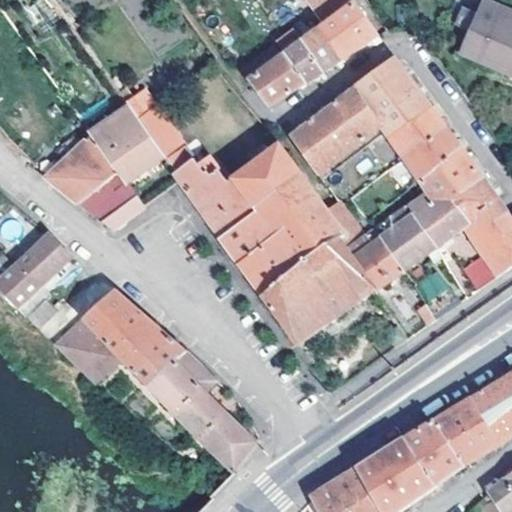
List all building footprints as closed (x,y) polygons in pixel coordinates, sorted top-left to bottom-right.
[(305,0),(319,19),(345,0),(305,0)] [(468,48),(511,66),(511,10),(487,0),(482,14),(468,48)] [(352,2),(334,16),(358,49),(368,43),(377,36),(352,2)] [(511,74),(511,66),(468,48),(482,14),(474,11),(457,52),(511,74)] [(349,55),(358,49),(334,16),(318,28),(341,61),(349,55)] [(300,41),(324,73),(331,68),(341,61),(318,28),(300,41)] [(316,78),(324,73),(300,41),(291,29),(274,42),(283,55),(303,83),(305,85),(316,78)] [(240,68),(249,81),(283,55),(274,42),(240,68)] [(287,95),(303,83),(283,55),(249,81),(268,109),(287,95)] [(355,89),(369,108),(409,79),(395,59),(378,72),(355,89)] [(382,128),(389,139),(430,108),(420,94),(409,79),(369,108),(382,128)] [(318,176),(382,128),(369,108),(355,89),(316,119),(290,139),(318,176)] [(126,105),(128,109),(137,120),(153,107),(142,92),(126,105)] [(438,120),(430,108),(389,139),(403,159),(444,127),(438,120)] [(145,176),(168,160),(151,138),(137,120),(128,109),(92,136),(95,139),(120,175),(128,186),(131,185),(145,176)] [(167,126),(151,138),(168,160),(185,149),(167,126)] [(403,159),(418,180),(459,149),(453,140),(444,127),(403,159)] [(69,196),(82,206),(120,175),(95,139),(46,179),(69,196)] [(246,172),(271,203),(303,178),(279,146),(246,172)] [(198,168),(185,149),(168,160),(182,182),(200,207),(231,183),(221,170),(211,158),(198,168)] [(472,224),(499,204),(480,178),(459,149),(418,180),(428,194),(442,183),(472,224)] [(259,213),(271,203),(246,172),(236,180),(259,213)] [(146,208),(131,185),(128,186),(120,175),(82,206),(114,230),(146,208)] [(322,205),(303,178),(271,203),(259,213),(223,241),(233,254),(242,266),(322,205)] [(236,180),(231,183),(200,207),(213,227),(223,241),(259,213),(236,180)] [(465,228),(472,224),(442,183),(428,194),(407,209),(438,247),(452,237),(465,228)] [(345,237),(358,227),(340,203),(338,204),(327,212),(345,237)] [(511,220),(508,216),(499,204),(472,224),(465,228),(485,258),(499,277),(511,266),(511,220)] [(256,286),(266,299),(338,242),(345,237),(327,212),(322,205),(242,266),(256,286)] [(438,248),(438,247),(407,209),(374,232),(406,271),(422,259),(438,248)] [(338,242),(346,253),(366,238),(358,227),(345,237),(338,242)] [(391,282),(406,271),(374,232),(366,238),(346,253),(375,293),(391,282)] [(0,289),(40,331),(59,314),(49,302),(53,299),(42,287),(72,260),(63,250),(51,237),(16,270),(0,253),(0,289)] [(375,293),(346,253),(338,242),(266,299),(301,348),(338,320),(375,293)] [(478,291),(499,277),(485,258),(465,272),(478,291)] [(428,306),(437,320),(461,304),(445,282),(423,297),(428,306)] [(123,358),(149,385),(186,351),(163,331),(116,291),(86,321),(123,358)] [(428,327),(437,320),(428,306),(419,312),(428,327)] [(97,385),(123,358),(86,321),(59,347),(97,385)] [(398,349),(409,340),(401,328),(389,336),(398,349)] [(220,383),(186,351),(149,385),(236,473),(236,472),(257,444),(221,407),(208,394),(220,383)] [(470,399),(500,446),(511,435),(511,372),(509,374),(477,395),(470,399)] [(464,466),(500,446),(470,399),(441,417),(434,422),(464,466)] [(434,487),(464,466),(434,422),(428,425),(405,440),(434,487)] [(359,469),(383,511),(400,511),(434,487),(405,440),(366,465),(359,469)] [(322,511),(383,511),(359,469),(314,497),(322,511)] [(492,494),(496,500),(505,511),(511,511),(511,477),(510,479),(492,494)] [(484,511),(505,511),(496,500),(483,510),(484,511)]
